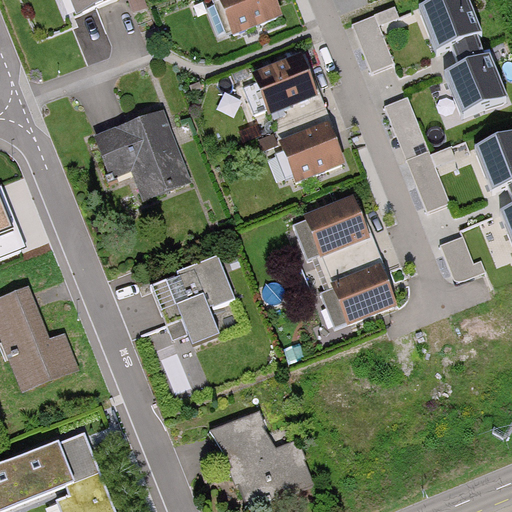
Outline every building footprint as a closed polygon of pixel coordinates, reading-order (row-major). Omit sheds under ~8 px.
[(74,0),(81,18),(128,0),(74,0)] [(245,41),(293,22),(283,0),(231,0),(229,1),(245,41)] [(466,0),(441,0),(419,9),(437,54),(482,35),(466,0)] [(352,26),(372,76),(396,67),(376,17),(352,26)] [(491,54),(447,73),(465,117),(510,98),(491,54)] [(277,119),(324,100),(308,60),(260,79),(277,119)] [(386,109),(407,162),(430,153),(408,100),(386,109)] [(143,206),(194,189),(169,116),(99,140),(113,181),(132,175),(143,206)] [(305,190),(352,170),(336,130),(288,150),(305,190)] [(511,136),(476,152),(494,196),(511,188),(511,136)] [(270,155),(280,182),(295,176),(284,150),(270,155)] [(407,162),(428,215),(451,206),(430,153),(407,162)] [(0,195),(0,261),(22,252),(0,195)] [(330,262),(378,243),(362,203),(314,222),(330,262)] [(511,212),(502,216),(511,239),(511,212)] [(441,248),(452,276),(455,281),(458,283),(465,283),(486,274),(482,263),(475,266),(464,239),(441,248)] [(219,314),(241,306),(224,260),(155,286),(170,328),(187,322),(199,354),(229,343),(219,314)] [(358,333),(406,313),(390,273),(342,292),(358,333)] [(35,291),(0,304),(0,333),(24,396),(81,374),(68,340),(56,345),(35,291)] [(265,416),(213,436),(243,511),(270,511),(323,491),(305,446),(280,455),(265,416)] [(63,511),(120,511),(91,439),(0,474),(0,511),(36,511),(60,503),(63,511)]
